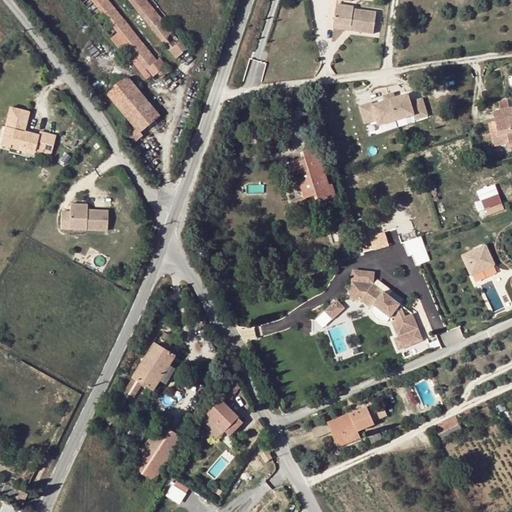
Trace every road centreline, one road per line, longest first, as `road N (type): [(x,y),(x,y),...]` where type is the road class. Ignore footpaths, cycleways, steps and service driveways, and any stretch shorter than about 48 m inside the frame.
road 1 (tertiary): [(169,228),(43,511)]
road 2 (track): [(217,94),(511,53)]
road 3 (unclassified): [(169,228),(3,0)]
road 4 (unclassified): [(267,424),(511,321)]
road 5 (tertiary): [(248,0),(169,228)]
road 6 (unclassified): [(169,228),(267,424)]
